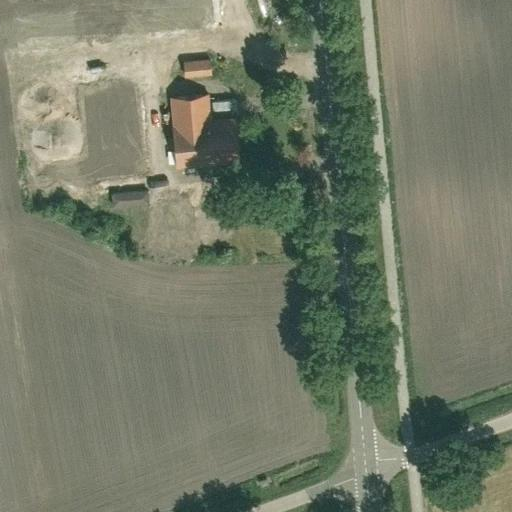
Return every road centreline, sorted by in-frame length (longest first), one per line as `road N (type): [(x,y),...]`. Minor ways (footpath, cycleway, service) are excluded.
road 1 (tertiary): [(365,470),(320,0)]
road 2 (unknown): [(237,44),(22,75)]
road 3 (unclassified): [(365,470),(511,419)]
